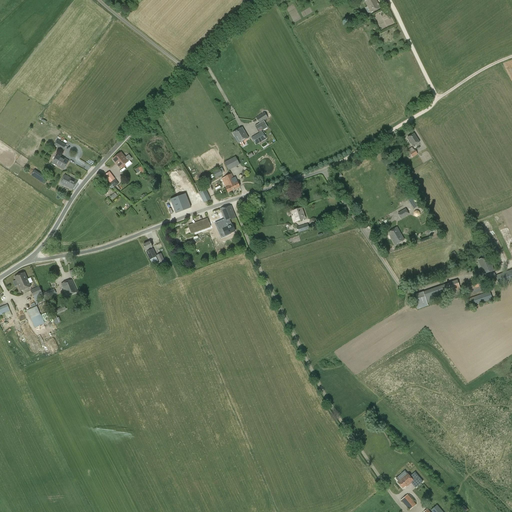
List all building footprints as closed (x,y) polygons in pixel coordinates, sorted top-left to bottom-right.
[(376,0),(368,0),(365,2),(371,13),(380,8),(376,0)] [(259,133),(268,128),(264,121),(268,118),(264,113),(256,118),(259,124),(255,126),(259,133)] [(232,133),(239,144),(248,138),(242,128),(232,133)] [(256,145),(266,139),(262,132),(251,138),(256,145)] [(407,138),(413,147),(419,143),(414,134),(407,138)] [(66,146),(57,141),(54,146),(63,151),(66,146)] [(418,154),(415,150),(414,150),(412,148),(407,150),(412,158),(418,154)] [(129,155),(125,158),(121,153),(113,160),(120,168),(132,159),(129,155)] [(69,161),(58,155),(53,164),(64,170),(69,161)] [(228,171),(239,165),(235,157),(224,163),(228,171)] [(216,178),(222,175),(219,169),(213,173),(216,178)] [(114,179),(108,172),(104,176),(110,183),(114,179)] [(223,179),(222,179),(226,188),(228,193),(240,187),(237,182),(235,177),(233,178),(231,174),(223,178),(223,179)] [(78,182),(65,175),(60,184),(72,190),(78,182)] [(210,200),(205,189),(199,192),(203,203),(210,200)] [(170,200),(176,214),(191,208),(185,194),(170,200)] [(415,196),(407,201),(413,210),(421,205),(415,196)] [(232,225),(229,220),(235,217),(230,206),(220,209),(225,220),(220,222),(223,229),(226,235),(235,232),(232,225)] [(305,219),(302,208),(292,211),(295,222),(305,219)] [(405,209),(397,213),(401,219),(409,215),(405,209)] [(188,226),(191,234),(210,227),(207,219),(188,226)] [(307,224),(297,227),(299,233),(309,230),(307,224)] [(388,233),(395,245),(404,240),(397,228),(388,233)] [(438,234),(436,228),(428,231),(430,237),(438,234)] [(152,247),(150,242),(143,245),(146,250),(147,252),(150,260),(156,257),(152,247)] [(161,254),(156,256),(162,267),(166,265),(161,254)] [(489,257),(478,260),(483,275),(494,271),(489,257)] [(72,278),(78,275),(76,269),(69,272),(72,278)] [(511,281),(511,269),(495,276),(499,286),(511,281)] [(25,273),(14,277),(18,285),(22,283),(22,285),(25,284),(24,281),(27,279),(25,273)] [(21,291),(31,287),(27,279),(24,281),(25,284),(22,285),(22,283),(18,285),(21,291)] [(76,292),(72,280),(62,284),(67,296),(76,292)] [(417,310),(428,306),(427,304),(451,296),(452,297),(462,294),(457,280),(423,292),(423,291),(410,294),(415,308),(417,307),(417,310)] [(485,288),(488,287),(486,280),(482,281),(482,280),(473,283),(472,281),(463,285),(467,296),(486,290),(485,288)] [(44,299),(45,299),(43,294),(42,294),(39,286),(30,290),(36,305),(45,301),(44,299)] [(54,289),(43,294),(45,299),(56,294),(54,289)] [(469,308),(493,300),(490,292),(466,299),(469,308)] [(61,308),(56,311),(57,314),(66,309),(64,306),(64,307),(62,304),(60,305),(61,308)] [(37,306),(27,311),(31,319),(40,315),(37,306)] [(413,481),(413,480),(416,478),(418,477),(414,472),(409,476),(407,474),(404,471),(401,474),(404,477),(397,482),(402,488),(405,486),(406,487),(413,481)] [(401,500),(409,510),(416,505),(408,495),(401,500)]
